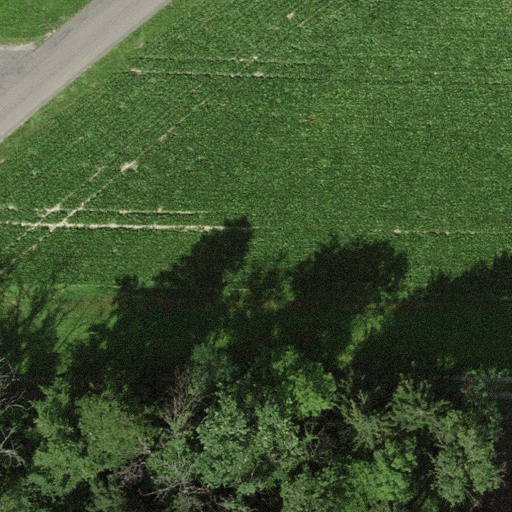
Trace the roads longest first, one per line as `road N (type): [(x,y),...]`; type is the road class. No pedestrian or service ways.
road 1 (track): [(511,398),(0,392)]
road 2 (unclassified): [(0,114),(138,0)]
